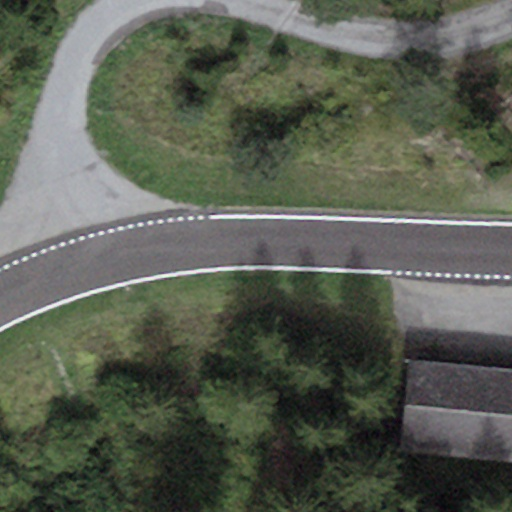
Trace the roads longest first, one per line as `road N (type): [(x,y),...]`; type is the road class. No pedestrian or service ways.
road 1 (track): [(511,55),(491,71),(183,19),(127,37),(90,76),(67,145),(90,272)]
road 2 (tertiary): [(0,320),(90,272),(511,252)]
